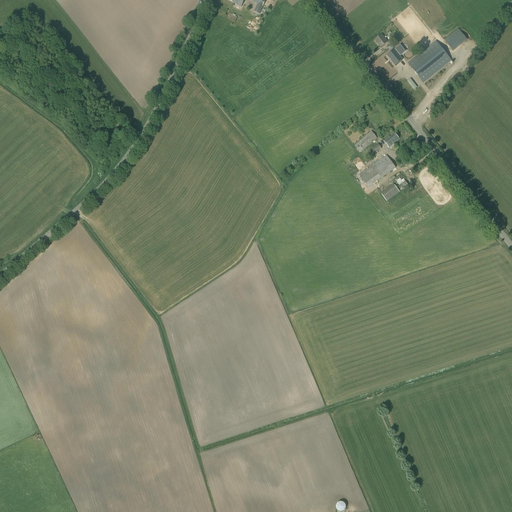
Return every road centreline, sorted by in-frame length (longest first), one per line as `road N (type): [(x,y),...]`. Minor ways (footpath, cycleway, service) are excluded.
road 1 (tertiary): [(0,275),(126,157),(207,0)]
road 2 (tertiary): [(511,247),(313,0)]
road 3 (track): [(511,3),(414,125)]
